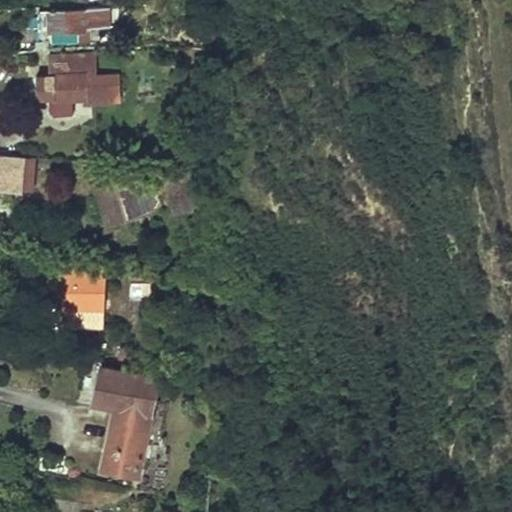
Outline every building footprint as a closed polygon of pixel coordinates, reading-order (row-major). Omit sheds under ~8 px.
[(51,25),(55,25),(55,35),(89,34),(88,23),(106,23),(106,2),(88,3),(88,6),(51,7),(51,8),(51,25)] [(36,25),(51,25),(51,8),(37,8),(36,25)] [(97,73),(96,51),(88,51),(48,54),(49,72),(37,73),(38,95),(50,95),(51,108),(56,113),(75,112),(74,95),(84,94),(85,100),(122,97),(120,72),(97,73)] [(23,152),(0,150),(0,183),(13,184),(14,169),(22,170),(23,152)] [(180,211),(206,213),(209,168),(183,166),(180,211)] [(164,208),(153,173),(134,172),(115,179),(126,219),(164,208)] [(11,239),(0,236),(0,259),(1,261),(11,239)] [(103,270),(57,268),(56,294),(61,295),(61,319),(91,320),(90,327),(102,327),(102,306),(104,306),(104,298),(102,298),(103,270)] [(150,353),(123,347),(121,355),(148,362),(150,353)] [(160,377),(103,363),(95,399),(118,404),(104,466),(140,475),(160,377)]
